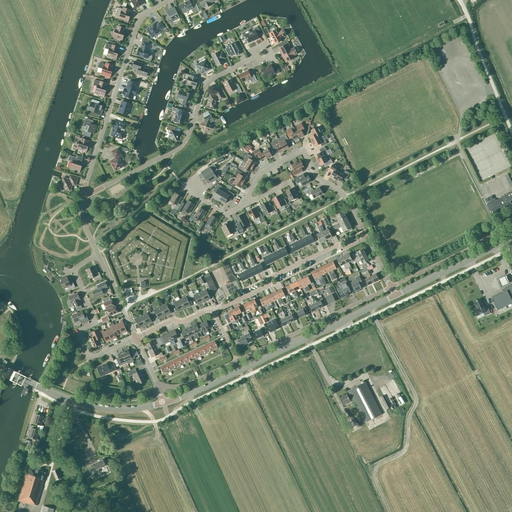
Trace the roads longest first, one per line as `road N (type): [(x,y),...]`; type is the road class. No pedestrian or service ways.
road 1 (tertiary): [(162,403),(394,295)]
road 2 (residential): [(82,197),(176,149),(207,80),(254,56)]
road 3 (residential): [(82,197),(135,27),(170,0)]
road 4 (residential): [(365,238),(342,194),(317,179),(300,151),(264,168),(245,204)]
road 5 (residential): [(135,338),(88,358),(78,332),(94,323),(75,268),(96,254)]
road 6 (residential): [(236,361),(390,287)]
road 7 (tertiary): [(162,403),(87,405),(0,368)]
road 8 (residential): [(365,238),(230,302)]
road 9 (unclassified): [(511,131),(462,0)]
road 10 (residential): [(511,218),(390,287)]
road 11 (tertiary): [(394,295),(511,236)]
